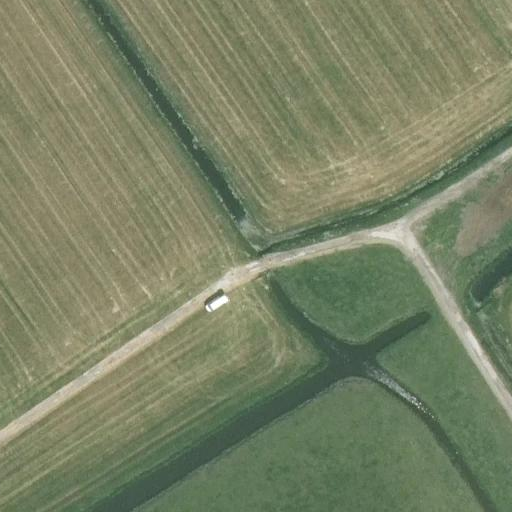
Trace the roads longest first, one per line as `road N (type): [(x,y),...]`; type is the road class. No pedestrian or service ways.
road 1 (track): [(398,229),(227,282),(0,438)]
road 2 (track): [(511,154),(398,229),(511,407)]
